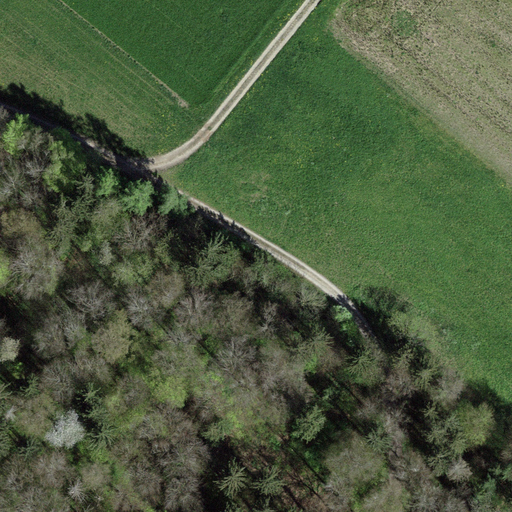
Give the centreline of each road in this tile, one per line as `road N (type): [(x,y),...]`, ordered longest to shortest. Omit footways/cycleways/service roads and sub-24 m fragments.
road 1 (track): [(140,165),(246,224),(371,344),(389,382),(401,448),(399,511)]
road 2 (track): [(140,165),(189,145),(308,0)]
road 3 (track): [(0,110),(140,165)]
